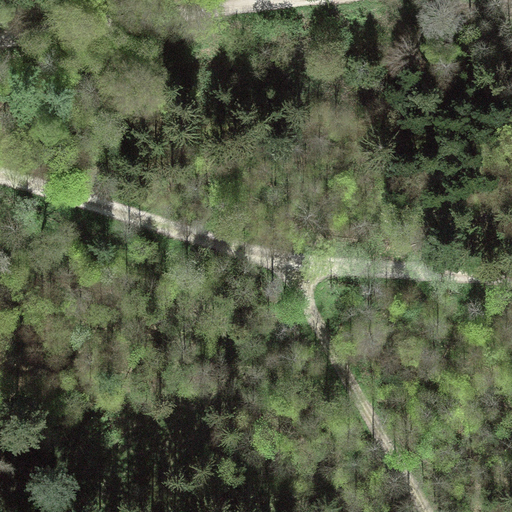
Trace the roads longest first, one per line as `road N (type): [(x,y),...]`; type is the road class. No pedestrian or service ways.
road 1 (track): [(511,276),(294,264),(0,177)]
road 2 (track): [(307,0),(0,40)]
road 3 (track): [(294,264),(312,317),(423,511)]
